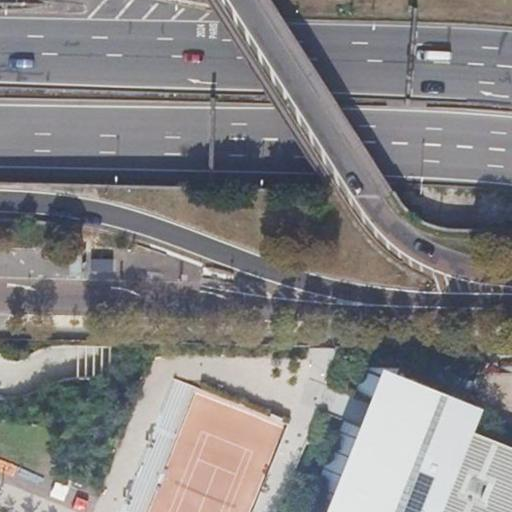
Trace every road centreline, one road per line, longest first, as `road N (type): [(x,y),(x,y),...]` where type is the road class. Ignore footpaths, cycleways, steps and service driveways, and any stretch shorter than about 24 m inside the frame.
road 1 (motorway): [(511,63),(0,44)]
road 2 (motorway): [(0,129),(511,147)]
road 3 (motorway): [(0,203),(166,234),(407,309)]
road 4 (secondary): [(0,294),(321,313),(407,309)]
road 5 (secondary): [(511,274),(439,258),(405,240),(366,196),(240,0)]
